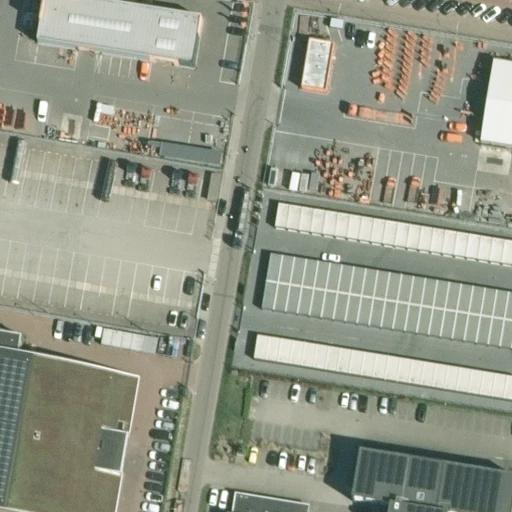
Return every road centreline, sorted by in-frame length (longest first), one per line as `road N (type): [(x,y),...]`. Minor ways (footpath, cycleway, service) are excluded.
road 1 (unclassified): [(187,511),(272,0)]
road 2 (unknown): [(255,107),(20,60),(7,52),(4,36),(10,0)]
road 3 (unknown): [(135,511),(165,348)]
